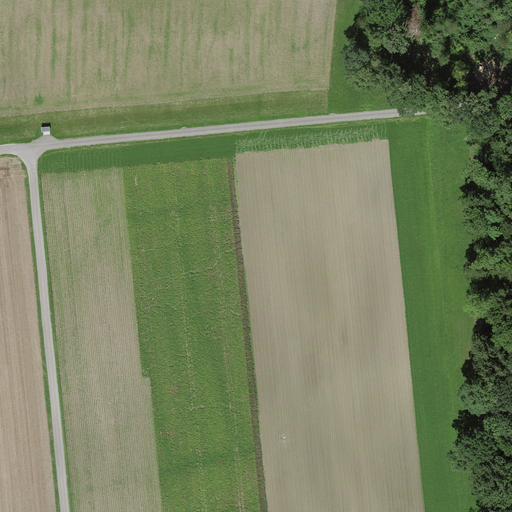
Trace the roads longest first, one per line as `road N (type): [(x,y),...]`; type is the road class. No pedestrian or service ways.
road 1 (track): [(511,102),(0,150)]
road 2 (track): [(65,511),(30,147)]
